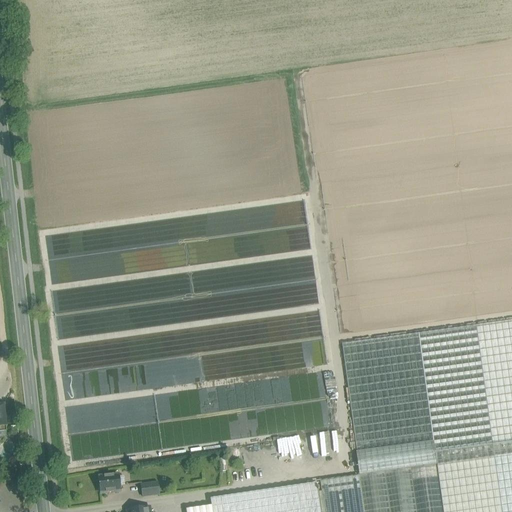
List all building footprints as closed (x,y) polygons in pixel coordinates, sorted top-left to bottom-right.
[(511,511),(511,321),(476,326),(501,511),(511,511)] [(501,511),(476,326),(418,334),(437,466),(442,511),(501,511)] [(418,334),(342,345),(357,452),(356,453),(359,476),(411,469),(437,466),(418,334)] [(442,511),(437,466),(411,469),(416,511),(442,511)] [(359,476),(359,477),(320,482),(322,492),(318,493),(320,511),(416,511),(411,469),(359,476)] [(119,476),(99,478),(100,486),(98,488),(99,492),(101,494),(101,495),(120,492),(119,476)] [(157,483),(141,485),(143,498),(159,495),(157,483)] [(316,483),(290,487),(293,511),(320,511),(318,493),(317,491),(319,491),(319,488),(317,489),(316,483)] [(286,488),(175,505),(176,511),(248,511),(288,506),(286,488)]
